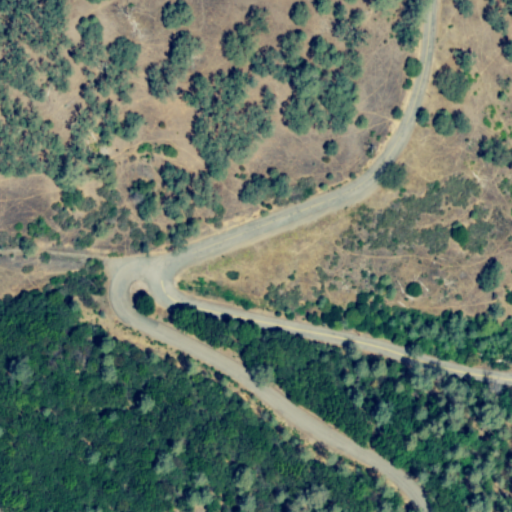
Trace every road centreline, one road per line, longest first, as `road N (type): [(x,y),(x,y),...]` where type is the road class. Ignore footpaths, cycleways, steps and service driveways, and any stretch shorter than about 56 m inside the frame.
road 1 (residential): [(511,377),(197,309),(166,289),(165,278),(185,259),(371,180),(415,112),(432,0)]
road 2 (residential): [(169,272),(128,271),(118,289),(125,311),(380,468),(422,511)]
